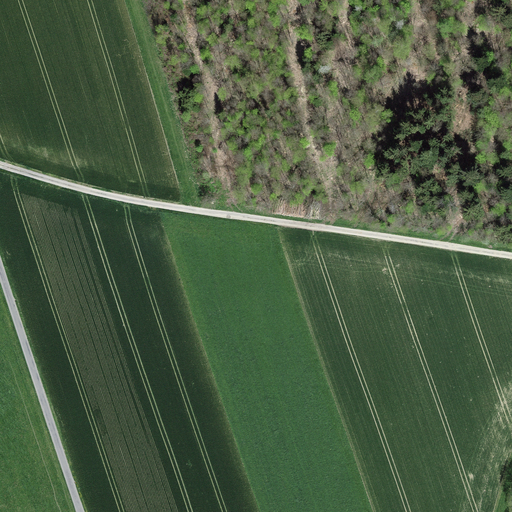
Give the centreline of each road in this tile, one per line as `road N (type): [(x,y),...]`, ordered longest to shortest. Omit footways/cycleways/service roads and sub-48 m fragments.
road 1 (track): [(511,255),(152,203),(0,164)]
road 2 (unclassified): [(80,511),(0,266)]
